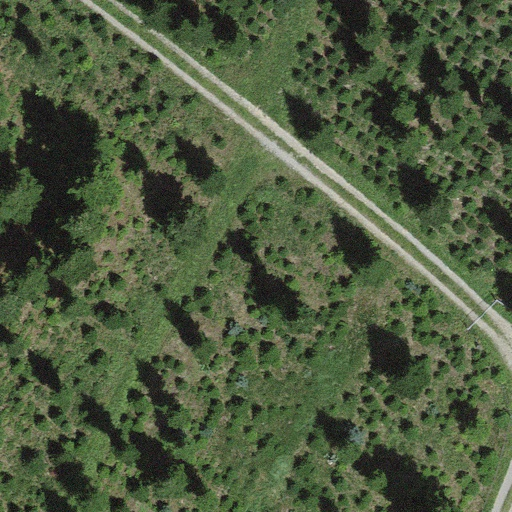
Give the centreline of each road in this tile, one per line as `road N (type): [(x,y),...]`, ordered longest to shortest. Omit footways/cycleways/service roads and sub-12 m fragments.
road 1 (track): [(511,342),(409,249),(86,0)]
road 2 (track): [(250,126),(307,0)]
